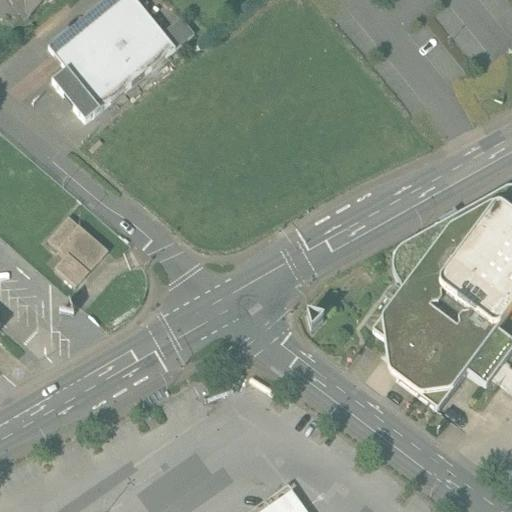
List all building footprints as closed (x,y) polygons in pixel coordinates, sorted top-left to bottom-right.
[(5,0),(24,22),(50,0),(5,0)] [(161,37),(131,0),(110,0),(47,51),(76,87),(69,93),(69,94),(68,96),(76,106),(79,106),(80,107),(87,101),(98,114),(174,53),(161,37)] [(193,38),(180,22),(161,37),(174,53),(193,38)] [(511,191),(508,191),(506,191),(403,248),(395,255),(392,262),(391,271),(393,280),(401,293),(371,334),(382,342),(388,377),(433,412),(436,413),(438,412),(465,375),(483,389),(486,388),(511,353),(511,344),(496,332),(510,314),(511,315),(511,191)] [(106,255),(68,220),(47,243),(65,260),(54,273),(74,291),(106,255)] [(303,511),(286,487),(250,511),(303,511)]
